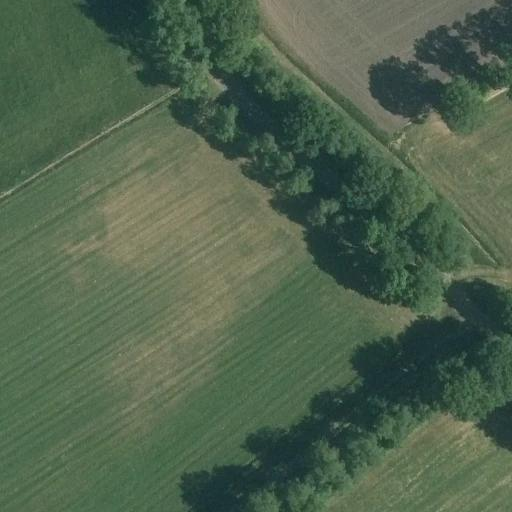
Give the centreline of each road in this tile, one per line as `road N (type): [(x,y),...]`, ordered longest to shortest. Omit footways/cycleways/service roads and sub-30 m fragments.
road 1 (unclassified): [(511,348),(230,89),(180,0)]
road 2 (track): [(476,314),(223,511)]
